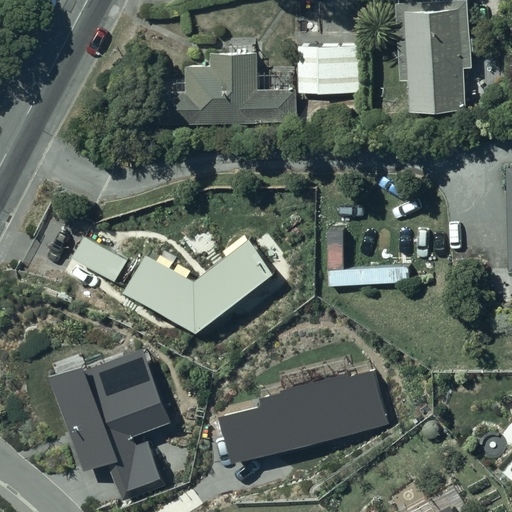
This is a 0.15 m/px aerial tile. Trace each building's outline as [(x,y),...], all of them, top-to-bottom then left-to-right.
[(412,102),(484,99),(479,0),(407,0),(408,14),(409,31),(412,102)] [(171,55),(174,121),(319,114),(318,75),(279,77),(278,50),(171,55)] [(128,261),(86,237),(72,259),(115,283),(128,261)] [(192,282),(145,255),(122,294),(196,335),(277,272),(251,238),(192,282)] [(333,274),(325,290),(398,325),(405,309),(333,274)] [(143,349),(49,382),(81,469),(107,460),(122,501),(164,484),(144,433),(171,423),(143,349)] [(259,398),(261,407),(219,418),(231,464),(389,424),(375,369),(259,398)]
